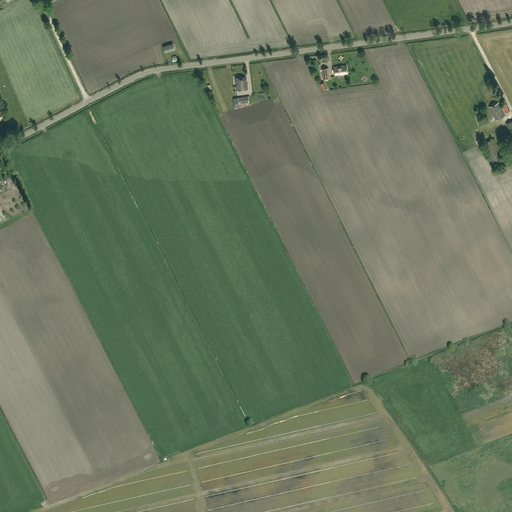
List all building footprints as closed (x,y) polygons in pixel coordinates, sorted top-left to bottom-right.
[(173,45),(163,48),(165,53),(175,50),(173,45)] [(347,74),(346,66),(334,68),(335,76),(347,74)] [(246,77),(235,78),(237,91),(247,89),(246,77)] [(238,98),(233,99),(234,108),(249,106),(248,96),(238,98)] [(505,116),(498,103),(489,107),(496,121),(505,116)] [(504,162),(494,139),(484,143),(494,167),(504,162)]
